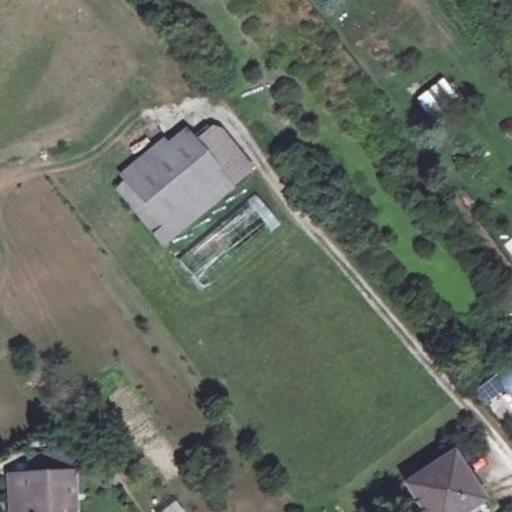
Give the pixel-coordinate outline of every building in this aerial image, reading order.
[(427,118),(457,103),(445,80),(415,95),(427,118)] [(189,130),(116,190),(161,244),(253,168),(220,130),(213,128),(197,141),(189,130)] [(511,371),(501,380),(511,394),(511,371)] [(459,511),(481,498),(452,453),(407,482),(425,511),(459,511)] [(59,511),(59,509),(75,508),(72,466),(72,457),(72,455),(41,456),(42,475),(30,476),(9,477),(10,511),(59,511)] [(29,457),(30,476),(42,475),(41,456),(29,457)] [(87,456),(72,457),(72,466),(88,466),(87,456)] [(181,511),(175,502),(158,511),(181,511)]
